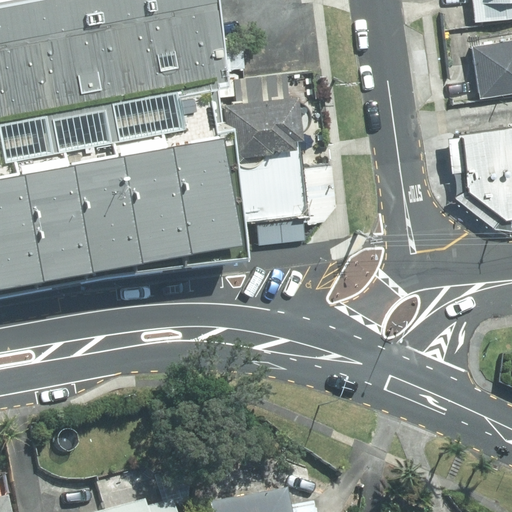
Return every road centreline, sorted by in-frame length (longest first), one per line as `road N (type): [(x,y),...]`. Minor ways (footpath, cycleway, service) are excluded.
road 1 (secondary): [(0,342),(172,316),(252,329),(329,358)]
road 2 (secondary): [(329,358),(207,351),(0,383)]
road 3 (residential): [(377,0),(421,273)]
road 4 (residential): [(329,358),(387,288),(421,273)]
